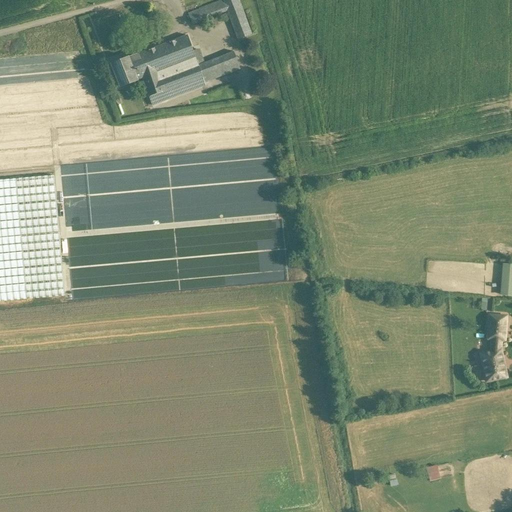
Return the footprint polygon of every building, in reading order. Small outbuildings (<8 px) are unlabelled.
[(238,0),(223,0),(188,14),(192,24),(227,10),(233,8),(240,5),(238,0)] [(233,8),(227,10),(238,40),(251,35),(240,5),(233,8)] [(188,35),(129,57),(137,79),(143,77),(149,96),(164,91),(167,99),(205,85),(204,83),(198,65),(193,52),(188,35)] [(199,50),(193,52),(198,65),(203,63),(199,50)] [(203,63),(198,65),(204,83),(240,69),(233,51),(203,63)] [(128,56),(111,63),(120,88),(138,81),(137,79),(129,57),(128,56)] [(187,93),(190,99),(205,93),(203,86),(187,93)] [(164,91),(149,96),(152,105),(167,99),(164,91)] [(54,176),(0,180),(0,301),(65,295),(54,176)] [(511,263),(499,263),(499,295),(511,294),(511,263)] [(505,317),(489,316),(488,331),(504,332),(505,317)] [(504,332),(488,331),(488,339),(492,339),(500,340),(504,340),(504,332)] [(500,340),(492,339),(491,352),(488,352),(489,356),(484,357),(482,360),(484,369),(486,371),(487,370),(489,381),(506,377),(500,350),(499,350),(500,340)] [(436,464),(425,466),(428,480),(439,478),(436,464)]
